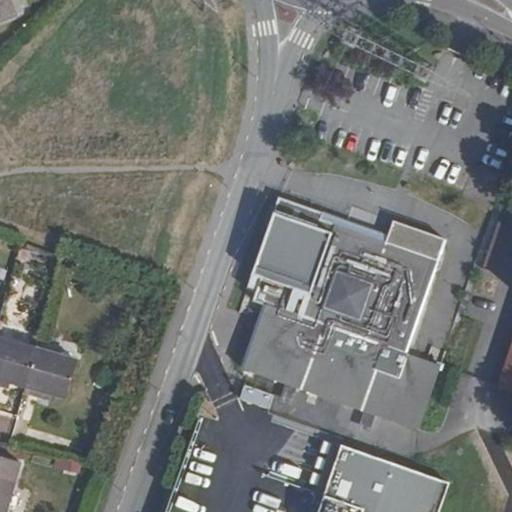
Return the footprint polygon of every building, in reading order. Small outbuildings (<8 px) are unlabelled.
[(0,0),(0,20),(14,15),(9,0),(0,0)] [(421,430),(441,368),(413,358),(414,352),(411,351),(444,241),(392,224),(386,244),(277,210),(246,305),(267,312),(248,372),(421,430)] [(29,379),(40,341),(0,329),(0,376),(7,378),(9,373),(29,379)] [(84,354),(40,341),(29,379),(28,385),(50,391),(53,385),(73,391),(84,354)] [(511,349),(499,385),(511,388),(511,349)] [(268,408),(272,393),(242,385),(238,400),(268,408)] [(330,499),(347,448),(337,444),(319,496),(330,499)] [(442,511),(452,483),(347,448),(330,499),(325,511),(442,511)] [(0,511),(6,511),(20,463),(0,457),(0,511)]
